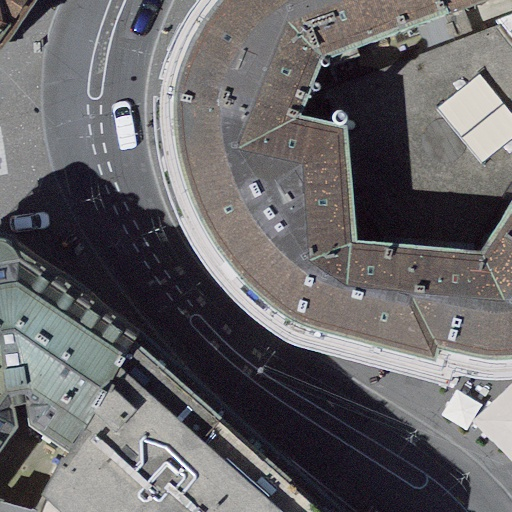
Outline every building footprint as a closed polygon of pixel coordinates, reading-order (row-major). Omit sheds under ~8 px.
[(0,0),(0,46),(30,0),(0,0)] [(446,15),(440,0),(192,0),(188,5),(160,60),(154,125),(166,192),(203,257),(235,293),(291,334),(333,348),(453,380),(458,366),(490,373),(511,373),(511,219),(481,268),(351,257),(338,137),(292,127),(314,65),(446,15)] [(491,0),(440,0),(446,15),(491,0)] [(85,458),(139,361),(75,313),(24,274),(17,259),(4,255),(0,255),(0,478),(28,439),(25,413),(38,413),(41,434),(85,458)] [(313,511),(308,507),(220,431),(139,361),(85,458),(51,511),(313,511)]
